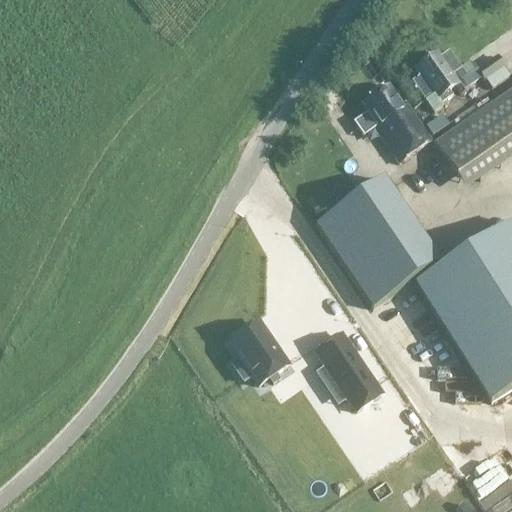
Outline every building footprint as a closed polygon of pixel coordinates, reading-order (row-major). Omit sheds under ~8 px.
[(482,80),(478,73),(479,73),(475,67),(469,66),(461,71),(449,54),(441,60),(438,57),(416,73),(420,79),(412,85),(426,104),(434,98),(440,108),(453,99),(449,94),(459,87),(463,93),(482,80)] [(504,71),(497,60),(479,73),(478,73),(482,80),(485,84),(504,71)] [(389,89),(388,90),(363,107),(379,131),(375,134),(399,168),(431,145),(405,107),(402,109),(389,89)] [(434,98),(426,104),(434,116),(444,109),(442,107),(440,108),(434,98)] [(442,118),(425,129),(432,139),(449,128),(442,118)] [(436,256),(391,185),(390,186),(380,171),(318,210),(379,306),(395,296),(388,286),(436,256)] [(511,392),(511,222),(440,272),(416,289),(495,404),(511,392)] [(399,326),(410,320),(400,300),(389,305),(399,326)] [(229,347),(239,362),(231,367),(243,386),(252,380),(259,390),(287,371),(258,327),(229,347)] [(341,339),(316,356),(356,416),(381,399),(341,339)]
